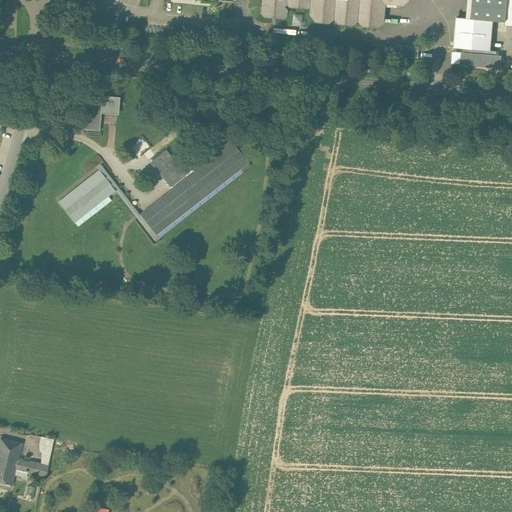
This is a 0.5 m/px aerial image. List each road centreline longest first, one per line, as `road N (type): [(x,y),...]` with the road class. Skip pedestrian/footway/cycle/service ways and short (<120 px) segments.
road 1 (tertiary): [(35,52),(511,100)]
road 2 (track): [(40,511),(46,485),(83,472),(98,483),(158,478),(189,511)]
road 3 (residential): [(0,184),(35,52)]
